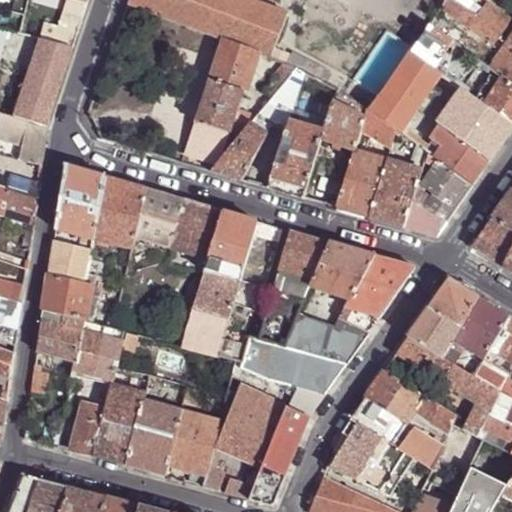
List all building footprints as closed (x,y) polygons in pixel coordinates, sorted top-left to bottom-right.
[(81,24),(89,1),(89,0),(67,0),(64,12),(76,16),(75,22),(81,24)] [(129,0),(128,3),(218,38),(258,54),(270,59),(287,16),(247,0),(129,0)] [(445,0),(440,8),(493,46),(503,31),(510,20),(487,3),(482,9),(470,0),(445,0)] [(437,13),(429,25),(452,42),(459,47),(481,62),(489,50),(437,13)] [(413,48),(410,53),(433,69),(436,65),(452,42),(429,25),(413,48)] [(511,36),(490,68),(502,77),(511,83),(511,36)] [(258,54),(218,38),(194,121),(228,132),(228,131),(235,108),(242,84),(246,86),(258,57),(258,54)] [(73,47),(44,39),(16,118),(47,128),(48,121),(73,47)] [(481,62),(459,47),(456,51),(461,54),(456,61),(482,80),(490,68),(481,62)] [(376,100),(370,109),(396,128),(401,132),(408,122),(417,109),(441,75),(433,69),(410,53),(379,96),(376,100)] [(290,56),(286,65),(294,68),(304,73),(322,83),(329,72),(306,58),(304,63),(290,56)] [(286,65),(282,63),(270,77),(261,89),(271,97),(294,68),(286,65)] [(304,73),(294,68),(271,97),(263,107),(257,115),(269,123),(267,129),(266,134),(240,179),(253,183),(266,186),(288,120),(292,108),(304,73)] [(453,84),(441,75),(417,109),(437,124),(460,89),(453,84)] [(500,80),(482,105),(511,126),(511,83),(502,77),(500,80)] [(303,82),(297,99),(325,110),(331,92),(303,82)] [(472,98),(460,89),(437,124),(442,127),(490,162),(511,130),(511,126),(482,105),(482,104),(478,102),(476,100),(472,98)] [(365,118),(331,101),(325,122),(322,131),(319,138),(338,144),(354,150),(359,134),(361,130),(365,118)] [(257,115),(263,107),(257,103),(250,112),(255,116),(257,115)] [(253,120),(255,116),(235,108),(228,131),(239,137),(249,124),(253,120)] [(325,122),(301,114),(302,111),(292,108),(288,120),(322,131),(325,122)] [(396,128),(370,109),(365,118),(361,130),(364,132),(390,146),(396,128)] [(0,140),(8,143),(4,157),(37,163),(36,168),(42,170),(45,148),(47,128),(16,118),(0,113),(0,140)] [(269,123),(257,115),(255,116),(253,120),(267,129),(269,123)] [(322,131),(288,120),(266,186),(284,192),(301,197),(319,138),(322,131)] [(408,122),(401,132),(422,147),(427,152),(434,156),(441,146),(433,140),(408,122)] [(239,137),(211,171),(228,176),(240,179),(266,134),(249,124),(239,137)] [(490,162),(442,127),(433,140),(441,146),(434,156),(437,159),(473,186),(484,171),(490,162)] [(386,159),(354,150),(353,153),(351,161),(349,166),(336,208),(355,213),(368,216),(386,159)] [(406,164),(386,159),(368,216),(388,222),(403,227),(412,200),(414,191),(418,181),(421,170),(406,164)] [(473,186),(437,159),(421,184),(422,185),(419,189),(423,193),(426,188),(433,193),(427,201),(414,191),(412,200),(446,223),(460,205),(473,186)] [(84,246),(86,237),(94,239),(106,177),(80,169),(65,164),(49,273),(85,282),(90,258),(92,248),(84,246)] [(39,197),(40,187),(8,176),(5,187),(39,197)] [(94,239),(132,249),(135,238),(146,188),(124,182),(106,177),(94,239)] [(0,185),(0,213),(35,224),(39,197),(5,187),(0,185)] [(146,188),(135,238),(167,248),(169,248),(184,200),(161,193),(146,188)] [(511,188),(504,200),(492,217),(511,230),(511,188)] [(184,200),(169,248),(209,260),(224,211),(201,205),(184,200)] [(446,223),(412,200),(403,227),(420,232),(437,237),(441,231),(446,223)] [(209,260),(205,274),(183,346),(198,349),(219,355),(254,233),(258,234),(260,228),(256,227),(258,221),(236,215),(224,211),(209,260)] [(511,250),(511,230),(492,217),(482,231),(472,246),(489,257),(503,266),(511,250)] [(264,320),(259,339),(279,345),(288,312),(283,311),(288,297),(302,303),(308,287),(325,241),(307,236),(291,231),(264,320)] [(308,287),(349,300),(369,254),(344,247),(325,241),(308,287)] [(31,252),(25,250),(21,263),(28,266),(30,255),(31,252)] [(511,250),(503,266),(511,271),(511,250)] [(349,300),(339,320),(369,333),(385,311),(412,272),(409,266),(387,260),(369,254),(349,300)] [(90,258),(85,282),(93,284),(95,274),(98,274),(101,260),(90,258)] [(45,296),(43,310),(58,313),(84,320),(86,320),(93,284),(85,282),(49,273),(45,296)] [(199,273),(196,285),(195,285),(177,344),(183,346),(205,274),(199,273)] [(428,308),(459,328),(478,298),(460,287),(449,279),(436,297),(428,308)] [(0,295),(23,303),(25,289),(0,280),(0,295)] [(20,317),(23,303),(0,295),(0,340),(14,347),(20,317)] [(451,364),(452,364),(461,351),(464,347),(467,349),(482,358),(509,317),(495,308),(478,298),(459,328),(441,357),(451,364)] [(408,337),(441,357),(459,328),(428,308),(417,324),(408,337)] [(38,347),(37,351),(75,362),(82,330),(84,320),(58,313),(56,325),(42,321),(38,347)] [(298,321),(287,347),(347,364),(369,333),(339,320),(335,326),(298,315),(296,320),(298,321)] [(99,317),(97,323),(113,328),(115,322),(99,317)] [(511,318),(509,317),(482,358),(479,363),(473,370),(470,376),(498,394),(506,377),(507,377),(509,375),(487,361),(493,352),(511,363),(511,318)] [(250,336),(251,337),(259,339),(264,320),(255,318),(250,336)] [(81,372),(107,379),(105,389),(110,391),(112,384),(124,341),(82,330),(75,362),(69,391),(76,393),(77,388),(76,388),(78,378),(79,378),(81,372)] [(236,333),(229,357),(236,360),(243,361),(245,362),(251,337),(250,336),(236,333)] [(241,367),(247,370),(262,378),(297,388),(324,396),(335,381),(347,364),(287,347),(279,345),(259,339),(251,337),(245,362),(243,361),(241,367)] [(441,386),(443,382),(451,364),(441,357),(408,337),(397,353),(390,364),(394,367),(399,359),(441,386)] [(0,373),(9,377),(13,352),(0,346),(0,373)] [(36,356),(31,391),(42,393),(43,385),(45,385),(47,371),(38,370),(39,363),(42,363),(43,357),(36,356)] [(476,404),(473,411),(467,408),(461,419),(467,422),(463,431),(477,438),(482,428),(498,394),(470,376),(452,364),(451,364),(443,382),(476,404)] [(436,403),(432,401),(385,371),(380,378),(367,398),(359,409),(351,419),(406,453),(432,470),(442,448),(413,429),(404,443),(396,439),(407,424),(417,409),(420,415),(449,433),(457,416),(455,415),(436,403)] [(482,428),(511,441),(511,408),(511,405),(511,379),(507,377),(506,377),(498,394),(482,428)] [(145,393),(112,384),(110,391),(105,410),(93,456),(111,461),(126,465),(143,401),(145,393)] [(247,477),(245,482),(230,478),(224,493),(233,495),(250,499),(287,407),(240,385),(214,448),(257,464),(251,479),(247,477)] [(289,408),(309,418),(324,396),(297,388),(289,408)] [(436,403),(455,415),(459,409),(451,404),(452,403),(441,396),(436,403)] [(182,411),(143,401),(126,465),(145,470),(165,475),(168,464),(182,411)] [(93,456),(105,410),(83,404),(70,450),(80,453),(93,456)] [(216,407),(213,419),(186,412),(188,406),(184,405),(182,411),(168,464),(187,470),(204,474),(205,471),(222,409),(216,407)] [(289,408),(287,407),(250,499),(262,503),(274,505),(281,488),(298,445),(309,418),(289,408)] [(379,494),(406,453),(351,419),(339,441),(327,469),(379,494)] [(508,487),(470,468),(450,511),(449,511),(493,511),(503,495),(508,487)] [(223,475),(205,471),(204,474),(201,486),(218,491),(223,475)] [(23,477),(9,511),(61,511),(67,489),(23,477)] [(410,511),(412,509),(407,507),(403,511),(393,511),(323,479),(316,494),(309,511),(410,511)] [(511,480),(508,487),(503,495),(511,499),(511,480)] [(102,511),(106,500),(79,492),(67,489),(61,511),(102,511)] [(449,511),(450,511),(418,498),(412,509),(410,511),(449,511)] [(138,511),(139,508),(115,502),(106,500),(102,511),(138,511)]
